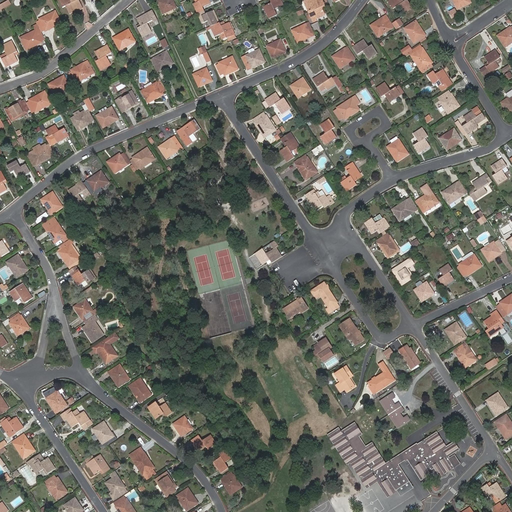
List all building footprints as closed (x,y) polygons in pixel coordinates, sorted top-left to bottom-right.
[(8,0),(6,1),(0,4),(0,5),(2,9),(12,4),(9,0),(8,0)] [(59,0),(63,7),(67,6),(70,13),(82,7),(78,0),(59,0)] [(172,10),(176,8),(172,0),(160,0),(157,1),(163,14),(167,12),(167,11),(172,8),(172,10)] [(203,7),(211,4),(209,0),(199,0),(200,1),(193,4),(198,14),(204,11),(203,7)] [(275,9),(283,5),(280,0),(269,0),(271,3),(264,7),(269,19),(277,15),(275,9)] [(316,19),(324,15),(321,8),(324,6),(321,0),(313,0),(311,1),(309,0),(306,0),(304,1),(305,4),(308,10),(313,23),(317,21),(316,19)] [(403,14),(412,8),(407,0),(406,0),(404,2),(402,0),(390,0),(388,2),(393,9),(398,6),(403,14)] [(452,0),(457,10),(471,3),(469,0),(452,0)] [(211,27),(220,23),(214,10),(206,14),(204,11),(198,14),(202,24),(209,21),(211,27)] [(44,18),(44,16),(39,18),(40,20),(45,30),(45,31),(61,23),(55,11),(51,13),(51,14),(44,18)] [(153,22),(157,20),(153,11),(149,13),(152,21),(153,22)] [(142,37),(152,32),(147,23),(152,21),(149,13),(137,19),(140,25),(141,27),(138,28),(142,37)] [(386,31),(393,27),(386,16),(371,26),(378,37),(382,35),(381,34),(386,30),(386,31)] [(41,32),(45,30),(40,20),(36,22),(40,30),(41,32)] [(414,43),(425,36),(416,21),(405,29),(407,33),(409,32),(413,39),(412,40),(414,43)] [(298,43),(311,37),(308,30),(312,28),(309,22),(301,26),(302,28),(297,30),(296,28),(292,30),(298,43)] [(227,38),(235,34),(230,23),(225,25),(221,26),(220,23),(211,27),(204,30),(205,32),(209,30),(211,29),(215,37),(220,35),(224,32),(227,38)] [(511,40),(511,30),(510,27),(498,35),(505,47),(510,44),(509,43),(511,40)] [(42,42),(42,41),(45,40),(41,32),(40,30),(37,31),(36,30),(32,32),(33,33),(26,36),(25,35),(20,37),(26,50),(42,42)] [(135,41),(128,30),(113,38),(120,50),(124,48),(123,47),(131,42),(131,44),(135,41)] [(273,58),(286,52),(280,40),(276,42),(277,43),(272,45),(272,44),(267,46),(273,58)] [(368,59),(377,53),(372,45),(369,47),(364,40),(353,48),(358,55),(363,51),(368,59)] [(12,41),(2,46),(6,53),(7,56),(2,59),(6,67),(18,61),(15,55),(14,53),(17,51),(12,41)] [(411,55),(412,55),(422,48),(420,45),(412,51),(406,56),(407,58),(411,55)] [(111,53),(107,46),(96,52),(100,59),(97,61),(101,70),(111,64),(106,56),(111,53)] [(352,60),(355,58),(348,47),(345,48),(352,60)] [(404,57),(406,56),(412,51),(410,47),(402,53),(404,57)] [(348,62),(349,63),(352,60),(345,48),(333,57),(340,69),(344,66),(343,65),(348,62)] [(431,64),(432,63),(423,48),(422,48),(412,55),(411,56),(413,59),(415,58),(419,66),(418,67),(423,74),(432,67),(431,64)] [(252,68),(265,62),(259,50),(255,52),(254,49),(253,49),(249,50),(248,52),(250,54),(246,56),(252,68)] [(499,67),(495,61),(500,57),(495,50),(484,57),(489,65),(481,70),(485,76),(499,67)] [(150,60),(157,72),(173,63),(167,51),(163,53),(163,55),(158,57),(157,56),(150,60)] [(242,58),(248,70),(252,68),(246,56),(242,58)] [(225,76),(238,69),(233,57),(229,59),(229,60),(224,62),(224,61),(219,63),(219,64),(221,69),(218,70),(220,76),(224,74),(225,76)] [(86,75),(87,77),(94,73),(87,61),(71,70),(72,72),(76,80),(78,82),(82,80),(81,78),(86,75)] [(198,74),(197,72),(193,74),(199,87),(212,80),(206,68),(202,70),(203,71),(198,74)] [(444,85),(450,81),(443,69),(435,74),(433,71),(428,75),(433,84),(436,82),(439,80),(442,84),(439,86),(442,92),(446,89),(444,85)] [(332,78),(329,80),(324,72),(313,79),(318,87),(319,86),(323,84),(326,88),(327,90),(336,84),(339,88),(343,86),(336,76),(332,79),(332,78)] [(71,87),(64,75),(49,84),(55,96),(59,94),(59,92),(66,88),(67,89),(71,87)] [(311,90),(303,78),(291,87),(298,98),(302,96),(301,94),(306,91),(307,92),(311,90)] [(163,93),(167,91),(160,80),(157,82),(163,93)] [(446,89),(452,85),(450,81),(444,85),(446,89)] [(146,89),(146,88),(141,91),(148,103),(163,94),(163,93),(157,82),(153,84),(154,85),(146,89)] [(389,102),(400,95),(396,87),(390,91),(385,83),(376,89),(381,97),(385,95),(389,102)] [(448,90),(438,97),(440,101),(451,94),(448,90)] [(52,102),(45,91),(29,100),(30,100),(35,111),(36,112),(40,110),(39,108),(44,106),(45,107),(52,102)] [(126,111),(139,103),(132,91),(128,93),(129,95),(124,98),(123,96),(115,100),(116,101),(120,109),(124,107),(126,111)] [(281,100),(276,93),(265,100),(270,107),(275,104),(281,114),(290,108),(284,98),(281,100)] [(448,114),(460,106),(451,94),(440,101),(440,102),(442,106),(444,105),(447,110),(446,110),(448,114)] [(341,107),(341,106),(337,108),(344,120),(359,110),(357,106),(360,104),(355,96),(348,101),(349,102),(341,107)] [(27,112),(27,111),(30,109),(26,102),(24,99),(21,101),(21,100),(5,109),(12,121),(16,119),(16,117),(23,113),(24,114),(27,112)] [(32,113),(35,111),(30,100),(26,102),(30,109),(32,113)] [(102,114),(101,113),(97,116),(103,127),(119,119),(111,107),(108,109),(108,110),(102,114)] [(467,134),(478,127),(475,122),(473,119),(476,117),(476,118),(481,114),(477,108),(472,111),(472,112),(464,117),(467,123),(462,127),(466,133),(467,134)] [(81,112),(80,110),(73,113),(75,116),(71,118),(78,130),(94,121),(87,109),(81,112)] [(252,119),(255,123),(266,115),(264,111),(252,119)] [(268,120),(269,119),(266,115),(255,123),(264,138),(276,130),(274,126),(272,127),(268,120)] [(193,142),(189,136),(201,128),(196,119),(190,123),(191,126),(184,130),(183,128),(178,132),(187,146),(193,142)] [(335,128),(329,119),(320,125),(325,134),(320,137),(325,144),(336,137),(332,130),(335,128)] [(59,131),(56,125),(46,130),(50,137),(53,135),(57,142),(69,135),(65,128),(59,131)] [(418,153),(429,146),(425,139),(428,137),(423,128),(414,134),(419,142),(414,146),(418,153)] [(447,150),(462,140),(454,129),(450,131),(451,133),(444,137),(443,136),(439,139),(447,150)] [(294,157),(291,152),(300,146),(290,132),(284,136),(282,138),(287,146),(280,150),(288,162),(294,157)] [(175,153),(183,147),(176,136),(159,147),(167,158),(170,156),(170,154),(174,152),(175,153)] [(406,150),(404,151),(400,145),(401,144),(399,140),(387,147),(397,162),(408,154),(406,150)] [(52,156),(51,154),(50,152),(54,151),(50,144),(47,146),(46,144),(42,147),(42,148),(35,152),(34,151),(30,153),(37,165),(52,156)] [(312,150),(315,155),(323,150),(320,145),(312,150)] [(151,162),(155,159),(148,148),(133,157),(134,159),(131,160),(134,165),(137,170),(140,168),(141,169),(144,166),(143,165),(150,160),(151,162)] [(33,167),(37,165),(30,153),(26,155),(33,167)] [(108,162),(115,173),(119,170),(119,169),(122,167),(123,167),(131,162),(124,153),(121,155),(120,154),(108,162)] [(309,161),(310,161),(306,155),(294,163),(306,180),(318,173),(315,169),(314,169),(309,161)] [(496,186),(507,179),(502,170),(507,167),(502,159),(491,166),(496,174),(490,178),(496,186)] [(21,167),(17,161),(8,166),(11,172),(14,171),(19,178),(30,172),(26,164),(21,167)] [(353,162),(346,167),(347,171),(355,165),(353,162)] [(355,165),(347,171),(349,173),(351,176),(342,182),(341,182),(347,191),(357,185),(355,182),(362,177),(355,165)] [(109,182),(101,171),(86,181),(94,192),(98,189),(97,188),(104,183),(105,184),(109,182)] [(340,179),(342,182),(351,176),(349,173),(340,179)] [(492,181),(487,174),(483,176),(488,184),(492,181)] [(317,181),(320,184),(327,180),(324,176),(317,181)] [(487,193),(483,187),(488,184),(483,176),(472,183),(476,189),(477,191),(470,195),(474,201),(487,193)] [(465,195),(468,192),(460,180),(457,183),(465,195)] [(86,196),(91,193),(84,182),(80,184),(79,183),(68,191),(72,197),(73,199),(70,201),(75,207),(83,201),(79,194),(84,191),(86,196)] [(460,196),(461,197),(465,195),(457,183),(442,193),(449,205),(450,204),(454,202),(453,200),(460,196)] [(435,205),(439,203),(427,185),(421,189),(425,195),(419,200),(422,205),(418,207),(422,214),(430,209),(429,207),(434,204),(435,205)] [(306,195),(308,199),(316,194),(319,198),(322,196),(319,191),(316,192),(314,189),(306,195)] [(52,214),(63,206),(60,203),(59,204),(55,197),(56,196),(53,192),(42,199),(52,214)] [(326,197),(325,194),(322,196),(319,198),(316,194),(308,199),(315,209),(323,204),(325,207),(330,203),(331,204),(334,203),(329,195),(326,197)] [(392,210),(400,221),(404,219),(403,217),(409,213),(410,214),(418,209),(413,203),(410,205),(407,200),(392,210)] [(404,219),(406,222),(412,218),(410,214),(409,213),(403,217),(404,219)] [(381,233),(390,227),(384,218),(382,219),(376,216),(372,219),(372,218),(364,223),(372,234),(379,229),(381,233)] [(43,224),(44,227),(56,219),(54,217),(43,224)] [(64,242),(68,239),(64,232),(63,233),(60,228),(61,227),(56,219),(44,227),(55,243),(62,239),(64,242)] [(397,246),(396,247),(391,241),(393,240),(388,233),(376,241),(388,259),(400,251),(397,246)] [(78,255),(77,256),(72,249),(73,248),(71,244),(75,241),(73,238),(60,246),(62,250),(59,252),(69,266),(80,259),(78,255)] [(414,247),(419,243),(416,239),(411,242),(414,247)] [(0,252),(2,256),(10,251),(2,240),(0,241),(0,252)] [(272,263),(282,256),(277,247),(279,246),(275,240),(255,254),(262,265),(270,260),(272,263)] [(501,253),(506,250),(499,240),(494,243),(501,253)] [(501,253),(494,243),(494,242),(490,244),(490,245),(486,248),(485,247),(481,250),(489,262),(501,253)] [(467,276),(482,266),(472,252),(471,252),(462,258),(462,259),(463,262),(459,264),(460,265),(466,274),(467,276)] [(28,269),(19,255),(7,262),(10,266),(11,265),(15,273),(14,273),(16,277),(28,269)] [(402,285),(413,278),(411,273),(409,274),(405,268),(406,267),(407,268),(412,264),(409,259),(392,270),(402,285)] [(443,287),(454,280),(449,272),(452,270),(448,264),(439,270),(443,276),(438,279),(443,287)] [(457,268),(463,276),(466,274),(460,265),(457,268)] [(79,269),(71,274),(78,285),(86,280),(88,283),(96,278),(90,269),(82,274),(79,269)] [(422,302),(434,294),(426,282),(423,284),(421,281),(419,281),(415,283),(415,285),(417,288),(414,290),(422,302)] [(33,298),(23,283),(10,292),(16,301),(22,297),(26,302),(33,298)] [(326,286),(324,283),(311,291),(314,296),(319,293),(321,296),(328,308),(327,309),(330,313),(339,306),(328,289),(326,286)] [(504,318),(508,314),(511,311),(511,294),(511,295),(495,306),(504,318)] [(302,297),(298,300),(284,309),(289,318),(297,313),(300,310),(302,313),(308,308),(302,297)] [(74,307),(82,319),(83,319),(90,315),(91,318),(96,315),(102,311),(100,307),(94,311),(92,308),(91,309),(87,304),(88,303),(85,299),(74,307)] [(486,340),(504,328),(501,324),(504,322),(496,311),(491,314),(491,316),(483,322),(488,329),(482,334),(486,340)] [(19,312),(8,320),(10,323),(22,316),(19,312)] [(101,331),(100,332),(96,324),(97,324),(95,320),(98,318),(96,315),(91,318),(85,322),(87,325),(83,328),(93,342),(104,335),(101,331)] [(30,327),(22,316),(10,323),(13,327),(14,326),(17,331),(16,332),(18,335),(30,327)] [(360,333),(358,330),(357,328),(356,328),(350,319),(340,326),(344,331),(347,335),(346,335),(348,338),(353,340),(355,343),(358,341),(359,343),(364,340),(360,333)] [(454,346),(466,338),(463,334),(462,335),(457,328),(459,327),(456,322),(444,330),(454,346)] [(119,338),(116,334),(94,348),(97,352),(98,351),(106,363),(118,356),(115,351),(114,352),(111,348),(112,347),(110,344),(119,338)] [(319,343),(320,345),(316,348),(317,350),(321,356),(324,361),(334,355),(330,348),(332,347),(326,337),(319,343)] [(464,342),(453,350),(455,353),(466,346),(464,342)] [(411,368),(420,362),(416,355),(415,356),(410,348),(409,348),(407,345),(400,349),(403,353),(402,353),(411,368)] [(389,359),(396,354),(391,346),(384,351),(389,359)] [(465,368),(476,360),(474,356),(472,358),(468,351),(469,350),(466,346),(455,353),(465,368)] [(485,366),(489,371),(497,365),(494,360),(485,366)] [(121,369),(123,368),(120,364),(109,372),(119,387),(130,379),(127,375),(126,376),(121,369)] [(387,366),(386,365),(382,367),(385,372),(383,373),(384,373),(379,376),(369,382),(371,385),(369,386),(369,388),(373,394),(396,380),(391,372),(387,366)] [(349,377),(352,374),(347,367),(336,375),(341,383),(337,386),(341,393),(346,390),(349,387),(351,390),(356,387),(350,379),(349,377)] [(148,391),(145,386),(146,386),(141,378),(129,385),(140,402),(152,394),(149,390),(148,391)] [(56,413),(68,405),(65,401),(63,402),(59,395),(60,394),(58,391),(46,398),(56,413)] [(395,397),(392,393),(382,400),(399,427),(409,420),(407,416),(403,418),(399,412),(403,410),(399,403),(395,405),(391,400),(395,397)] [(496,416),(508,408),(505,404),(504,405),(499,398),(500,397),(498,393),(486,401),(496,416)] [(0,413),(9,408),(0,394),(0,413)] [(160,407),(157,402),(150,407),(157,417),(164,413),(166,416),(172,412),(166,403),(160,407)] [(70,407),(61,414),(63,417),(73,411),(70,407)] [(73,412),(73,411),(63,417),(65,421),(67,419),(72,427),(80,422),(81,425),(90,420),(84,411),(80,413),(76,416),(73,412)] [(186,420),(187,420),(185,416),(173,424),(181,436),(193,428),(190,424),(189,425),(186,420)] [(16,432),(23,428),(16,417),(11,420),(9,421),(7,418),(7,419),(6,417),(0,420),(1,422),(10,435),(16,432)] [(506,440),(511,435),(511,427),(510,424),(511,424),(509,419),(497,427),(506,440)] [(102,444),(114,436),(104,422),(93,429),(95,433),(96,432),(101,439),(100,440),(102,444)] [(340,432),(338,428),(329,434),(348,463),(352,461),(368,487),(378,481),(380,479),(383,483),(391,478),(398,489),(409,481),(399,464),(395,459),(385,465),(371,443),(364,447),(358,437),(361,435),(353,423),(340,432)] [(23,458),(35,450),(24,434),(12,441),(16,447),(18,447),(22,453),(21,454),(23,458)] [(202,440),(199,435),(191,440),(199,451),(207,446),(208,449),(217,444),(211,434),(202,440)] [(420,448),(418,445),(404,454),(407,459),(420,479),(433,470),(437,476),(454,466),(449,458),(448,456),(457,451),(452,443),(445,448),(436,434),(425,441),(427,444),(420,448)] [(141,470),(140,471),(146,479),(155,473),(152,469),(154,468),(155,467),(141,446),(129,454),(135,463),(136,462),(141,470)] [(221,456),(214,461),(221,472),(228,468),(225,462),(231,458),(225,449),(219,453),(221,456)] [(48,473),(55,469),(48,457),(45,459),(44,458),(43,458),(42,457),(40,453),(27,462),(29,466),(31,465),(36,473),(43,469),(45,468),(48,473)] [(85,459),(88,463),(95,458),(92,454),(85,459)] [(104,460),(100,454),(95,458),(98,463),(104,460)] [(399,464),(407,459),(404,454),(395,459),(399,464)] [(454,466),(459,462),(454,455),(449,458),(454,466)] [(104,472),(110,469),(104,460),(98,463),(95,458),(88,463),(87,463),(89,466),(90,466),(95,474),(100,470),(102,469),(104,472)] [(146,479),(146,480),(157,473),(154,468),(152,469),(155,473),(146,479)] [(177,486),(167,472),(155,480),(158,484),(159,483),(164,490),(163,490),(167,497),(174,492),(173,489),(174,488),(177,486)] [(232,472),(221,479),(223,482),(234,474),(232,472)] [(10,479),(6,473),(2,477),(5,482),(10,479)] [(45,481),(47,484),(57,478),(55,474),(45,481)] [(234,474),(223,482),(231,495),(242,487),(240,483),(239,484),(235,479),(236,478),(234,474)] [(120,479),(118,475),(106,483),(112,492),(117,499),(127,492),(125,488),(125,487),(123,483),(122,484),(119,479),(120,479)] [(68,492),(58,477),(57,478),(47,484),(49,488),(50,488),(55,494),(54,495),(56,499),(68,492)] [(387,496),(398,489),(391,478),(383,483),(380,479),(378,481),(387,496)] [(489,487),(487,484),(481,488),(487,497),(490,495),(492,493),(496,498),(503,493),(496,482),(491,486),(489,487)] [(198,503),(188,488),(177,495),(179,499),(181,498),(185,505),(184,506),(186,510),(198,503)] [(130,500),(139,495),(135,489),(126,494),(130,500)] [(490,495),(495,503),(505,496),(503,493),(496,498),(492,493),(490,495)] [(83,510),(75,498),(64,505),(66,509),(67,508),(69,511),(79,511),(83,510)] [(114,502),(116,506),(123,502),(120,498),(114,502)] [(128,503),(129,502),(127,499),(123,502),(116,506),(119,511),(135,511),(134,509),(133,510),(128,503)] [(2,502),(0,503),(0,511),(6,511),(8,510),(2,502)]
